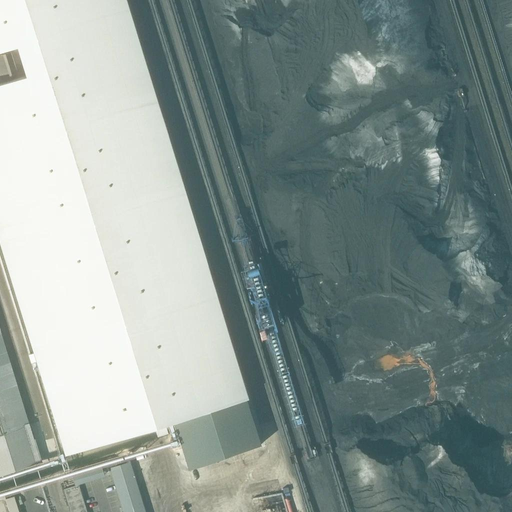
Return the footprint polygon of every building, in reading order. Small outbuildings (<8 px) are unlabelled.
[(0,78),(17,73),(11,52),(0,55),(0,78)] [(0,98),(0,269),(17,325),(79,305),(14,94),(0,98)] [(0,390),(18,386),(0,328),(0,390)] [(422,349),(396,350),(396,361),(401,361),(401,367),(407,367),(407,373),(422,373),(422,349)] [(106,405),(96,370),(89,372),(88,372),(48,385),(40,387),(51,422),(58,420),(99,407),(106,405)] [(0,474),(42,461),(25,408),(0,415),(0,474)] [(145,511),(130,460),(121,463),(120,460),(102,465),(72,474),(75,484),(105,475),(103,469),(110,467),(123,511),(145,511)] [(106,511),(96,478),(80,484),(89,511),(87,511),(79,485),(78,485),(64,489),(70,511),(106,511)] [(19,511),(14,496),(6,499),(4,493),(0,494),(0,511),(19,511)]
